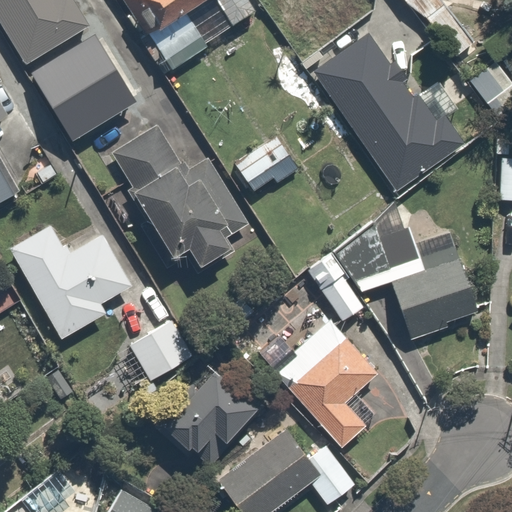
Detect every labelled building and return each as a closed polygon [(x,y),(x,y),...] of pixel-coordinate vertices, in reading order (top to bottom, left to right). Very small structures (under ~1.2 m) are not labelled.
[(68,0),(0,0),(0,32),(19,64),(84,26),(68,0)] [(115,0),(116,1),(117,0),(125,0),(144,31),(134,37),(146,57),(189,31),(194,40),(250,5),(247,0),(115,0)] [(402,96),(367,31),(316,58),(385,188),(461,147),(426,83),(402,96)] [(510,86),(489,52),(460,70),(481,103),(510,86)] [(0,201),(15,194),(0,163),(0,116),(3,115),(0,108),(0,201)] [(223,234),(249,220),(217,162),(192,176),(160,118),(100,151),(161,263),(176,255),(185,270),(230,245),(223,234)] [(511,196),(511,155),(497,155),(496,196),(511,196)] [(62,245),(47,219),(2,246),(55,336),(100,310),(94,299),(126,280),(95,226),(62,245)] [(397,220),(326,249),(352,293),(380,276),(406,338),(471,311),(442,240),(410,253),(397,220)] [(352,293),(326,249),(302,263),(335,320),(359,306),(352,293)] [(182,338),(166,313),(120,342),(136,367),(182,338)] [(265,364),(333,442),(370,410),(350,387),(371,369),(323,314),(265,364)] [(196,459),(262,393),(216,347),(150,413),(196,459)] [(304,451),(282,418),(207,469),(236,511),(254,511),(303,479),(318,500),(348,481),(320,440),(304,451)] [(155,511),(118,486),(100,511),(155,511)]
